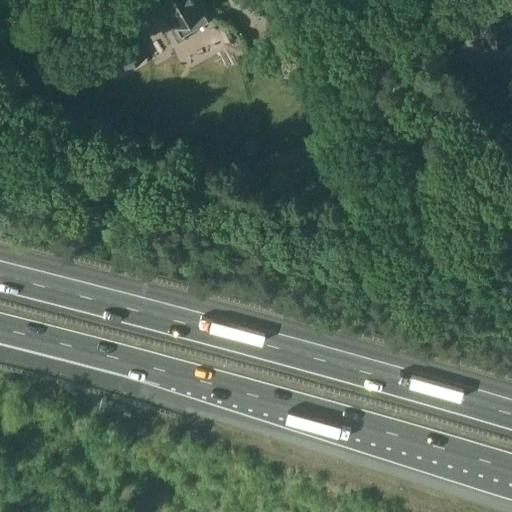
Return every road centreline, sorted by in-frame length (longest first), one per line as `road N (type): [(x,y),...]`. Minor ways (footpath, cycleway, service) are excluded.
road 1 (motorway): [(511,416),(0,274)]
road 2 (motorway): [(0,332),(511,469)]
road 3 (residential): [(360,0),(303,24),(270,26),(236,0)]
